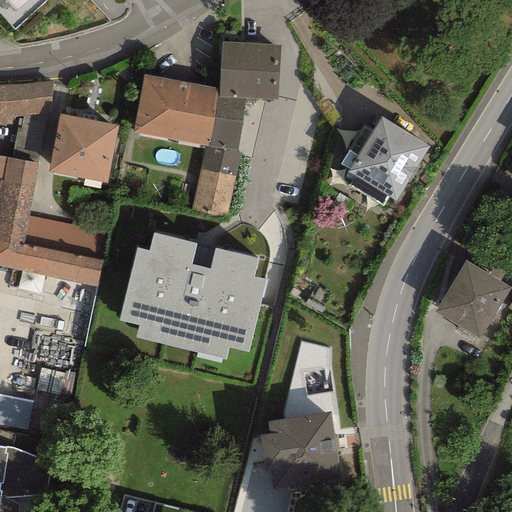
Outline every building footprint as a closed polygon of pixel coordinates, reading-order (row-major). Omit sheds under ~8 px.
[(3,0),(13,10),(25,0),(3,0)] [(279,45),(220,43),(219,88),(217,97),(244,98),(277,99),(279,45)] [(219,88),(143,74),(132,132),(204,144),(209,145),(217,97),(219,88)] [(53,82),(0,85),(0,124),(12,124),(12,117),(50,114),(53,82)] [(236,151),(244,98),(217,97),(209,145),(236,151)] [(93,120),(58,113),(47,173),(107,184),(118,124),(93,120)] [(428,146),(380,117),(357,156),(348,151),(340,164),(349,169),(347,172),(395,201),(428,146)] [(240,152),(236,151),(209,145),(204,144),(190,211),(226,219),(240,152)] [(38,163),(0,155),(0,265),(97,285),(108,231),(28,216),(38,163)] [(148,251),(136,248),(118,321),(138,326),(135,337),(226,359),(229,347),(248,351),(265,280),(253,277),(257,259),(214,248),(209,269),(191,265),(197,243),(153,233),(148,251)] [(511,289),(465,261),(434,311),(480,339),(511,289)] [(29,402),(0,396),(0,427),(24,432),(29,402)] [(270,435),(260,437),(271,492),(342,479),(329,411),(268,423),(270,435)] [(124,511),(183,511),(185,505),(127,495),(124,511)]
